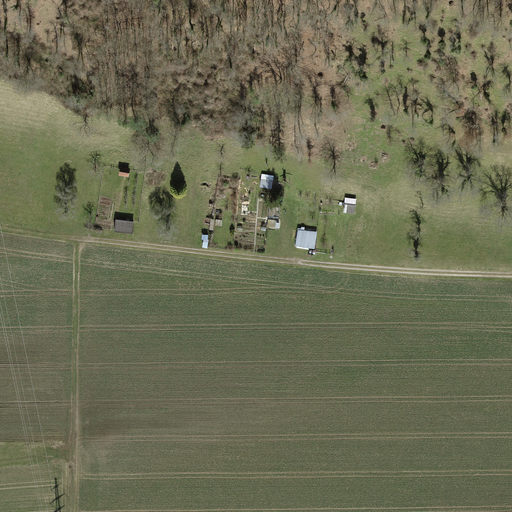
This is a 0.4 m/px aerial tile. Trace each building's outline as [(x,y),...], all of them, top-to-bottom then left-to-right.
[(121,166),(119,174),(129,176),(130,168),(121,166)] [(264,170),(261,184),(272,186),(274,172),(264,170)] [(345,203),(344,210),(354,211),(355,204),(345,203)] [(133,221),(116,219),(115,228),(132,230),(133,221)] [(315,233),(297,230),(295,245),(313,248),(315,233)]
